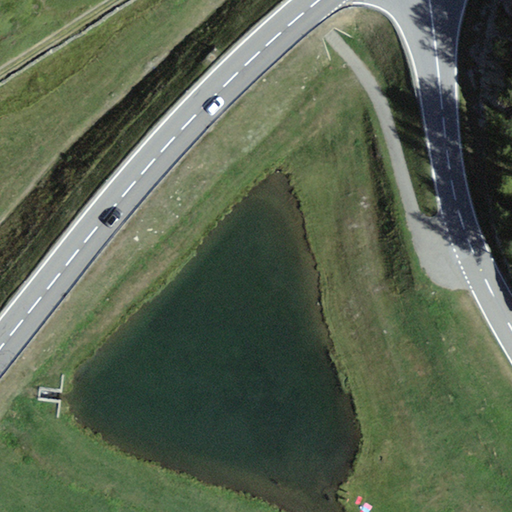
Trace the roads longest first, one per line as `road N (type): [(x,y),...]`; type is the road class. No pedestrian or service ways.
road 1 (primary): [(316,0),(251,56),(108,208),(0,345)]
road 2 (track): [(474,256),(441,260),(420,239),(382,97),(302,0)]
road 3 (unclassified): [(432,0),(452,180),(474,256),(511,321)]
